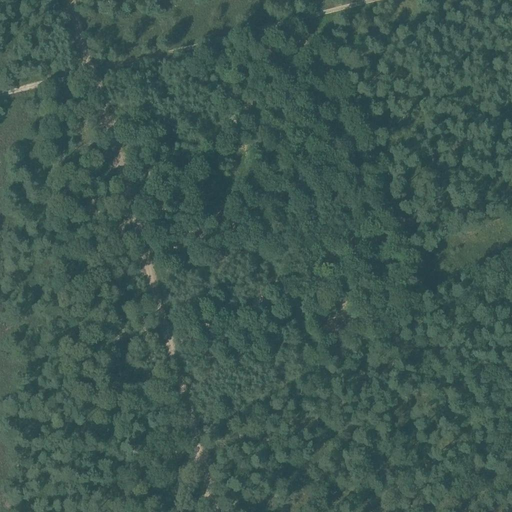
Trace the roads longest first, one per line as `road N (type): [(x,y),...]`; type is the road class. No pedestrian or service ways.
road 1 (track): [(68,0),(211,511)]
road 2 (track): [(373,0),(0,94)]
